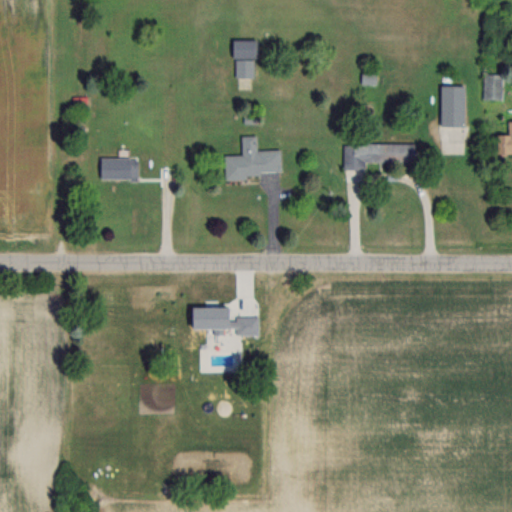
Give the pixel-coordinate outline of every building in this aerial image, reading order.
[(235,76),(252,76),(252,40),(230,40),(230,58),(235,58),(235,76)] [(361,83),(373,83),(373,74),(361,74),(361,83)] [(463,85),(439,85),(439,125),(463,125),(463,85)] [(494,134),(494,152),(511,152),(511,120),(507,121),(507,134),(494,134)] [(223,176),(280,175),(279,150),(256,150),(256,136),(240,136),(240,155),(223,155),(223,176)] [(342,169),(364,169),(364,163),(414,163),(414,143),(342,143),(342,169)] [(98,178),(137,178),(137,158),(98,158),(98,178)] [(258,335),(258,318),(228,318),(228,307),(205,307),(206,330),(234,329),(234,335),(258,335)]
